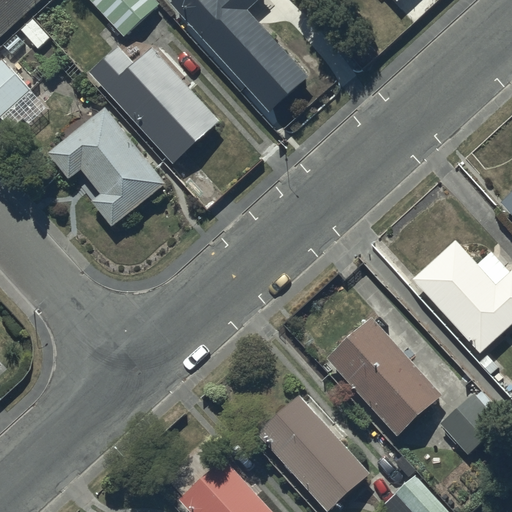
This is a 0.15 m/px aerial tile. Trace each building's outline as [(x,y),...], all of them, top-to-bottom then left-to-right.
[(0,0),(0,36),(39,0),(0,0)] [(161,1),(160,0),(94,0),(126,34),(161,1)] [(174,0),(255,87),(293,52),(249,5),(254,0),(174,0)] [(34,17),(5,43),(14,52),(30,37),(39,46),(51,36),(34,17)] [(136,59),(121,42),(91,68),(174,160),(222,117),(154,42),(136,59)] [(0,56),(0,114),(31,86),(5,57),(2,59),(0,56)] [(107,104),(50,148),(71,176),(85,165),(104,190),(96,197),(114,221),(166,180),(107,104)] [(511,190),(503,200),(511,209),(511,190)] [(457,238),(416,276),(483,348),(511,321),(511,268),(511,270),(492,250),(479,262),(457,238)] [(445,391),(373,314),(328,357),(399,433),(445,391)] [(477,390),(443,421),(470,451),(504,420),(477,390)] [(335,422),(310,395),(306,398),(301,392),(265,426),(276,438),(269,444),(330,508),(372,468),(331,426),(335,422)] [(279,511),(226,455),(181,497),(194,511),(279,511)] [(421,470),(383,502),(391,511),(429,511),(446,499),(421,470)]
